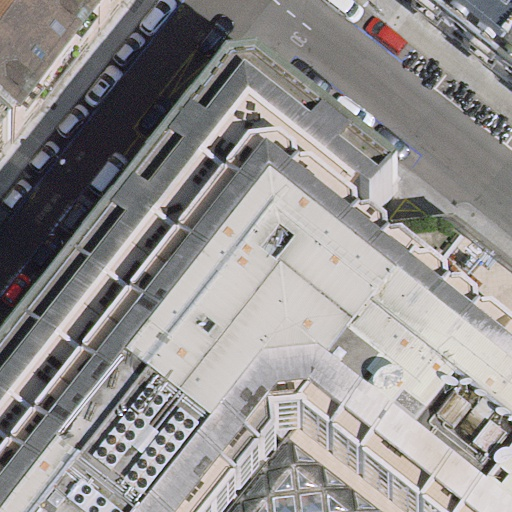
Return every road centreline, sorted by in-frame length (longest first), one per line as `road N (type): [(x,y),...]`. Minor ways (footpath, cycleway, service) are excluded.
road 1 (residential): [(0,272),(220,0)]
road 2 (residential): [(511,189),(275,0)]
